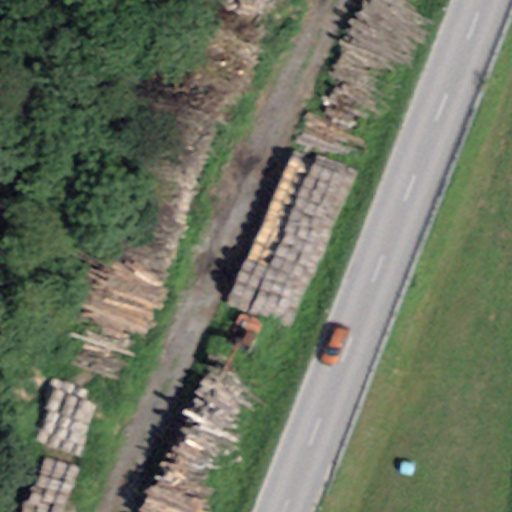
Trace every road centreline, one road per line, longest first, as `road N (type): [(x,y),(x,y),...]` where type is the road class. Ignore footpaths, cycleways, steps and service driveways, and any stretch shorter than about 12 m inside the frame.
road 1 (track): [(111,511),(349,0)]
road 2 (secondary): [(282,511),(483,0)]
